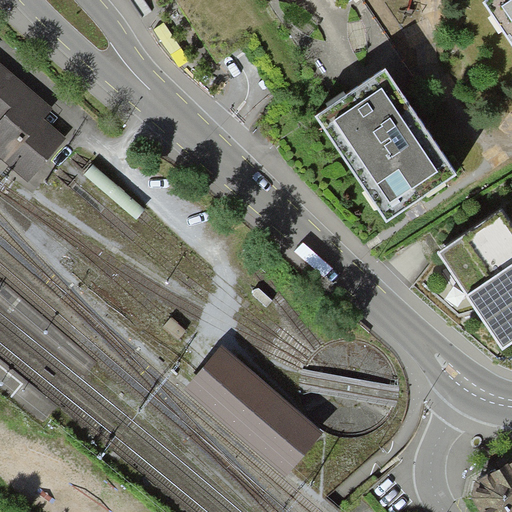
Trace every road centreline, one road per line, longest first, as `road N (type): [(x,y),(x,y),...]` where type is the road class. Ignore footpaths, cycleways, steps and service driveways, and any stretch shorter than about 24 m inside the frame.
road 1 (residential): [(468,384),(62,0)]
road 2 (residential): [(468,384),(428,466),(441,511)]
